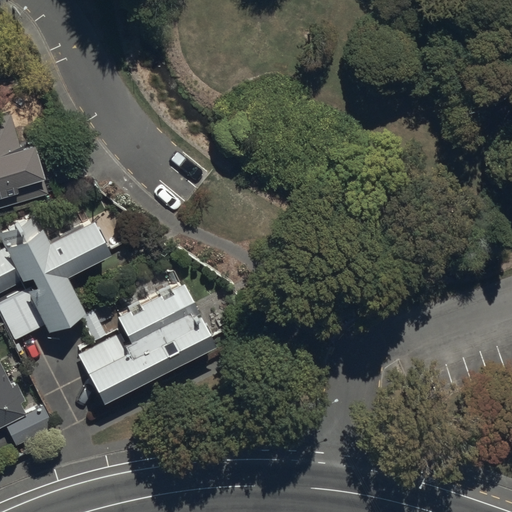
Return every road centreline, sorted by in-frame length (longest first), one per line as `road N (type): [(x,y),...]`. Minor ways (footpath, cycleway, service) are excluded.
road 1 (secondary): [(84,511),(205,486),(303,487),(385,497),(430,511)]
road 2 (residential): [(167,176),(46,0)]
